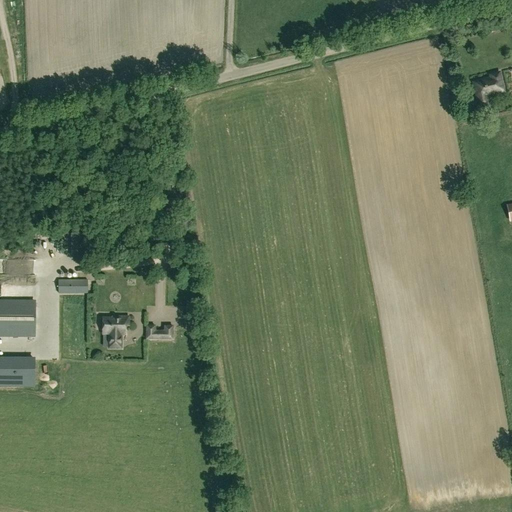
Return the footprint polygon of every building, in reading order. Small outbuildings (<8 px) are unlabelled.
[(473,82),(477,98),(479,108),(489,105),(487,96),(505,92),(500,72),(490,75),(491,78),(473,82)] [(72,235),(72,255),(83,255),(84,235),(72,235)] [(88,280),(64,280),(59,280),(58,294),(88,294),(88,280)] [(0,329),(41,329),(41,295),(0,295),(0,329)] [(118,319),(103,318),(103,321),(100,321),(100,329),(103,329),(103,334),(107,334),(107,348),(112,348),(123,348),(123,334),(125,334),(125,326),(129,326),(129,317),(118,317),(118,319)] [(173,339),(173,326),(167,326),(167,331),(157,331),(157,326),(147,326),(146,339),(173,339)] [(24,387),(34,387),(34,360),(24,360),(24,387)]
